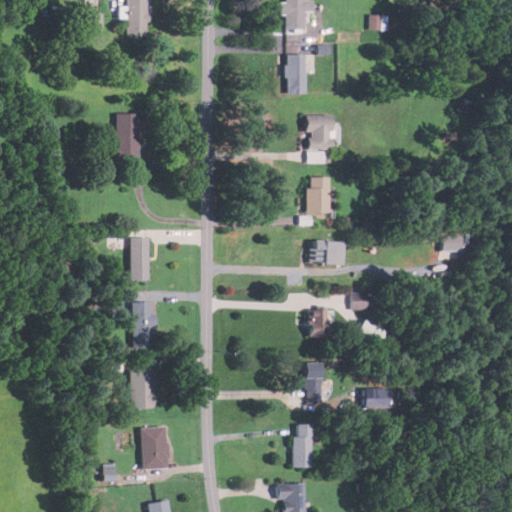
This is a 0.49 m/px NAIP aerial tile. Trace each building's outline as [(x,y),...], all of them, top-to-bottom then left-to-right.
[(144,0),(124,0),(124,34),(144,34),(144,0)] [(302,0),(282,0),(282,30),(302,30),(302,0)] [(78,12),(78,28),(99,28),(99,12),(78,12)] [(384,29),(384,14),(366,14),(366,29),(384,29)] [(302,93),(302,54),(283,54),(283,93),(302,93)] [(113,160),(137,160),(137,132),(141,132),(141,113),(113,113),(113,160)] [(303,148),(330,148),(330,114),(303,114),(303,148)] [(304,162),(320,162),(320,151),(304,151),(304,162)] [(58,176),(57,152),(36,153),(36,176),(58,176)] [(326,176),(303,176),(303,213),(326,213),(326,176)] [(440,251),(460,250),(459,234),(439,235),(440,251)] [(146,236),(127,236),(127,279),(146,279),(146,236)] [(341,240),(307,240),(307,263),(341,263),(341,240)] [(348,308),(363,308),(363,294),(348,294),(348,308)] [(129,347),(151,347),(151,302),(129,302),(129,347)] [(324,309),(307,309),(307,337),(324,337),(324,309)] [(382,330),(361,318),(355,330),(376,342),(382,330)] [(317,388),(317,362),(301,362),(301,388),(317,388)] [(126,408),(151,408),(151,364),(127,364),(126,408)] [(361,407),(387,407),(387,387),(361,388),(361,407)] [(291,466),(308,466),(308,424),(291,424),(291,466)] [(139,468),(165,467),(163,426),(137,427),(139,468)] [(277,511),(302,511),(302,482),(277,482),(277,511)] [(168,511),(166,499),(145,503),(146,511),(168,511)]
